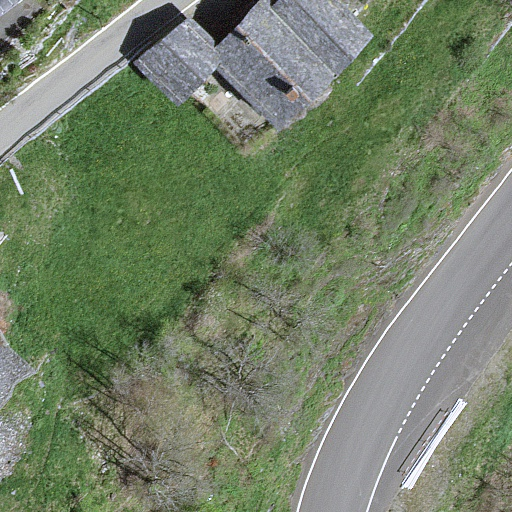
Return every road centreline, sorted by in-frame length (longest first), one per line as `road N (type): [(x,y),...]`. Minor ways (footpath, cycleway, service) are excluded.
road 1 (tertiary): [(335,511),(354,452),(395,376),(511,214)]
road 2 (residential): [(0,136),(164,0)]
